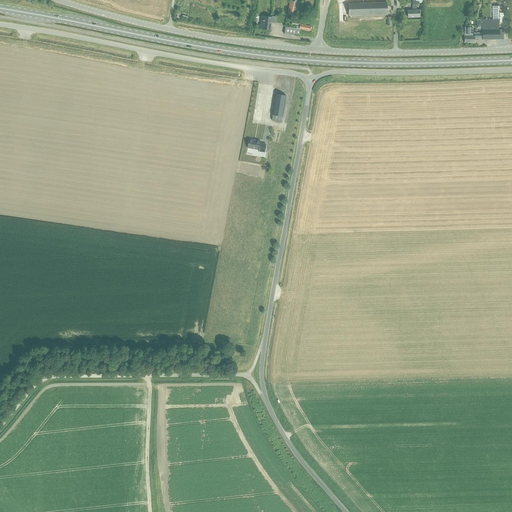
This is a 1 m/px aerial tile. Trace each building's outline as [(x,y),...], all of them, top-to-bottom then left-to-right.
[(386,1),(348,3),(349,16),(387,14),(386,1)] [(420,16),(420,9),(416,9),(416,3),(412,3),(412,9),(407,9),(408,16),(420,16)] [(482,25),(482,40),(503,39),(503,29),(499,29),(498,7),(492,7),(492,18),(477,19),(477,25),(482,25)] [(275,23),(276,17),(273,16),(273,17),(262,16),(261,25),(259,24),(259,29),(261,29),(270,30),(271,22),(275,23)] [(310,31),(311,26),(300,24),(300,27),(297,26),(296,29),(285,27),(284,34),(293,35),(293,34),(299,35),(300,29),(310,31)] [(465,33),(464,33),(464,42),(475,42),(475,38),(479,38),(479,33),(474,33),(470,33),(470,27),(465,27),(465,33)] [(276,94),(272,115),(271,120),(282,122),(283,117),(286,96),(276,94)] [(249,139),(248,144),(248,148),(259,150),(259,151),(265,152),(266,144),(261,143),(261,141),(249,139)]
